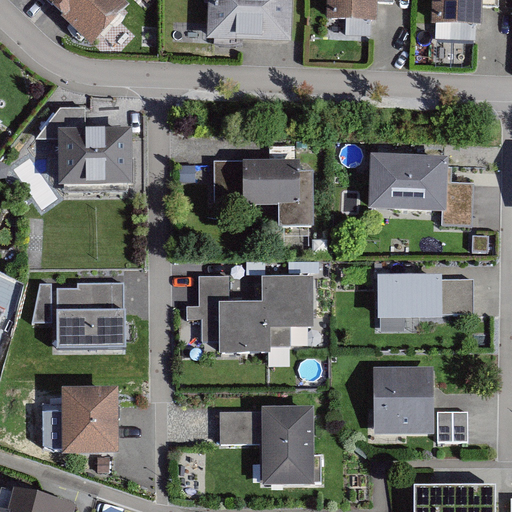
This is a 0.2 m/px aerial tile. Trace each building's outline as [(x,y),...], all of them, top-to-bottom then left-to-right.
[(117,0),(35,0),(94,55),(133,14),(117,0)] [(295,0),(211,0),(209,46),(293,49),(295,0)] [(397,0),(330,0),(329,26),(380,28),(381,2),(398,2),(397,0)] [(502,0),(433,0),(433,31),(485,32),(486,4),(502,4),(502,0)] [(136,137),(59,136),(58,193),(136,193),(136,137)] [(449,164),(371,161),(369,215),(447,218),(448,185),(449,164)] [(317,167),(216,167),(216,214),(277,214),(277,239),(317,240),(317,167)] [(475,187),(448,185),(447,218),(447,227),(473,228),(475,187)] [(490,240),(473,239),(473,255),(490,255),(490,240)] [(320,264),(290,265),(291,276),(320,275),(320,264)] [(442,281),(378,282),(379,325),(443,323),(442,317),(442,284),(442,281)] [(229,282),(201,283),(201,310),(188,310),(188,322),(203,322),(204,344),(220,344),(221,360),(273,359),(273,335),(315,334),(314,283),(265,283),(266,307),(230,308),(229,282)] [(474,283),(442,284),(442,317),(475,316),(474,283)] [(79,292),(59,292),(60,354),(126,353),(125,286),(79,287),(79,292)] [(40,287),(32,325),(53,325),(53,288),(40,287)] [(13,367),(11,376),(20,379),(22,369),(13,367)] [(436,373),(375,373),(375,439),(436,439),(436,373)] [(120,395),(64,395),(64,460),(120,460),(120,395)] [(332,396),(310,396),(310,407),(333,407),(332,396)] [(314,410),(263,411),(263,415),(263,447),(264,491),(315,490),(314,410)] [(263,447),(263,415),(221,416),(221,447),(263,447)] [(469,417),(439,416),(439,446),(468,447),(469,417)] [(110,462),(98,462),(98,475),(110,475),(110,462)] [(498,511),(498,489),(415,489),(415,511),(498,511)] [(78,511),(79,510),(6,490),(0,510),(0,511),(78,511)]
